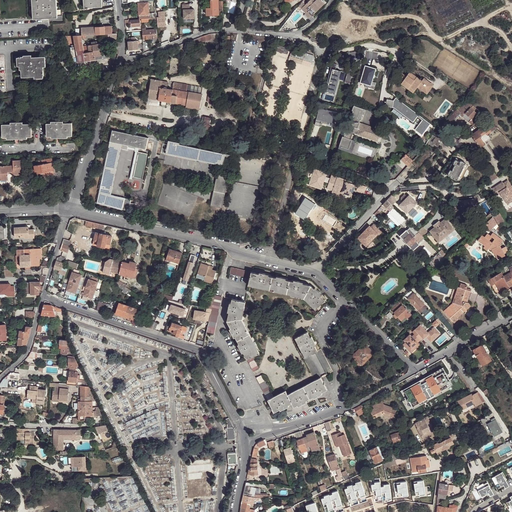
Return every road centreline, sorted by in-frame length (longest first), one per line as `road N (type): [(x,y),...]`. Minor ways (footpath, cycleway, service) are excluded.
road 1 (unclassified): [(70,210),(318,273)]
road 2 (unclassified): [(240,426),(200,352),(43,296)]
road 3 (unclassified): [(70,210),(121,58)]
road 4 (unclassified): [(318,273),(415,369)]
road 5 (unclassified): [(415,369),(355,403),(293,424)]
road 6 (residential): [(318,273),(399,179)]
